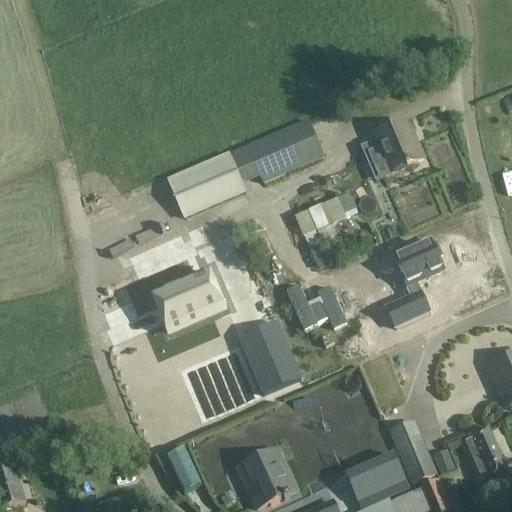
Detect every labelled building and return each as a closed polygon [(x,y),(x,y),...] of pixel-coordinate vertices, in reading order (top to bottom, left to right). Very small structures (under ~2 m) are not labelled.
[(309,123),(168,184),(184,221),(218,206),(246,195),(244,191),(242,187),(261,179),(264,187),(325,160),(309,123)] [(407,125),(376,139),(393,176),(425,162),(417,145),(416,146),(407,125)] [(328,220),(301,231),(311,253),(337,242),(328,220)] [(118,247),(137,244),(134,223),(96,230),(97,239),(116,236),(118,247)] [(219,232),(196,238),(198,247),(221,241),(219,232)] [(409,292),(383,303),(393,324),(427,309),(418,288),(417,288),(413,280),(442,267),(436,254),(439,252),(433,239),(429,240),(428,236),(391,253),(405,284),(409,292)] [(208,274),(152,297),(169,338),(225,314),(208,274)] [(335,332),(346,327),(330,292),(319,297),(322,304),(309,310),(299,289),(287,294),(304,334),(319,327),(318,325),(329,320),(335,332)] [(277,325),(240,341),(264,397),(301,381),(277,325)] [(511,358),(487,369),(505,408),(511,404),(511,358)] [(438,476),(415,423),(391,434),(414,486),(438,476)] [(489,431),(471,438),(473,442),(462,447),(481,491),(485,489),(490,500),(511,490),(511,486),(508,479),(509,478),(489,431)] [(202,489),(185,453),(168,461),(185,497),(202,489)] [(448,453),(432,458),(440,478),(455,472),(448,453)] [(276,454),(238,471),(256,511),(260,511),(296,496),(276,454)] [(388,457),(338,477),(350,505),(399,485),(388,457)] [(0,505),(2,511),(5,511),(27,505),(15,469),(0,473),(0,505)] [(418,490),(419,493),(426,511),(451,511),(439,482),(418,490)] [(103,506),(103,507),(92,510),(86,511),(136,511),(140,511),(133,494),(103,506)] [(366,511),(359,501),(342,511),(366,511)] [(313,511),(338,511),(334,503),(313,511)]
